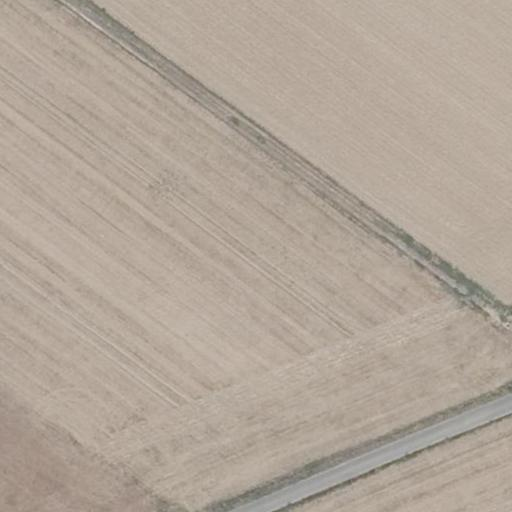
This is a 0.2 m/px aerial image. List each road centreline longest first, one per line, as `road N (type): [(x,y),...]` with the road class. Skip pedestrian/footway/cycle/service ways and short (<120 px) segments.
road 1 (track): [(511,338),(49,0)]
road 2 (track): [(511,401),(251,511)]
